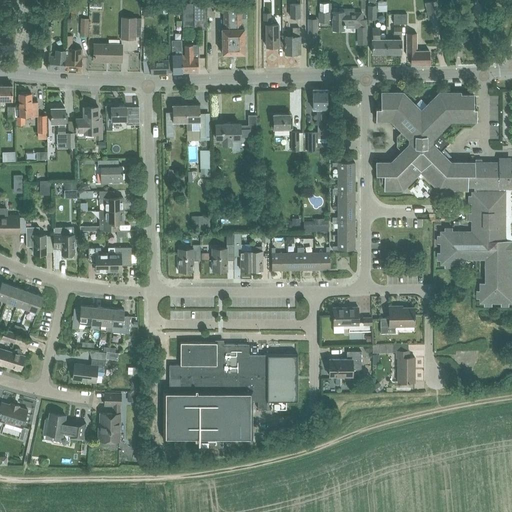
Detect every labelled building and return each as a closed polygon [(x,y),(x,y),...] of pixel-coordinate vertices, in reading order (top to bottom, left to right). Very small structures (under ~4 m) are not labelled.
[(440,18),(436,0),(424,2),(428,20),(440,18)] [(56,6),(56,10),(66,10),(66,6),(61,1),(60,2),(56,6)] [(89,12),(101,12),(100,1),(88,1),(89,12)] [(378,1),(378,11),(387,11),(387,1),(378,1)] [(245,10),(241,10),(241,3),(223,3),(224,28),(221,28),(222,44),(222,54),(231,54),(231,58),(233,58),(236,58),(236,54),(244,53),(244,43),(244,27),(241,28),(241,18),(246,18),(245,10)] [(320,11),(319,11),(319,21),(328,21),(328,19),(332,19),(332,29),(344,29),(344,27),(358,27),(358,43),(366,43),(366,19),(363,19),(363,12),(354,12),(354,9),(343,9),(343,11),(333,11),(333,12),(331,12),(331,3),(319,3),(320,11)] [(182,4),(183,27),(195,26),(201,26),(201,29),(206,29),(207,4),(194,4),(182,4)] [(299,4),(291,4),(291,17),(300,17),(299,4)] [(368,5),(368,19),(376,19),(376,5),(368,5)] [(154,7),(144,7),(144,16),(154,16),(154,7)] [(278,45),(280,45),(280,35),(278,35),(278,24),(270,24),(270,13),(264,13),(264,27),(266,27),(266,46),(278,46),(278,45)] [(394,13),(394,23),(406,23),(407,13),(394,13)] [(135,38),(135,36),(141,36),(141,17),(122,17),(122,38),(135,38)] [(81,18),(80,36),(88,36),(88,18),(81,18)] [(308,19),(308,34),(308,44),(317,44),(316,19),(308,19)] [(372,53),(386,53),(386,38),(380,38),(380,27),(372,27),(372,53)] [(386,38),(386,53),(401,53),(401,27),(393,27),(393,38),(386,38)] [(292,36),(285,36),(285,53),(297,53),(297,44),(300,44),(300,34),(300,28),(292,28),(292,36)] [(406,34),(406,45),(406,55),(411,55),(411,65),(429,65),(429,50),(417,50),(417,34),(406,34)] [(168,72),(182,72),(182,54),(181,40),(172,40),(172,55),(168,55),(168,60),(168,63),(168,72)] [(121,61),(121,51),(122,44),(94,43),(93,61),(121,61)] [(185,54),(182,54),(182,72),(198,71),(198,57),(194,57),(193,45),(185,45),(185,54)] [(149,46),(144,46),(144,73),(168,73),(168,72),(168,63),(168,60),(149,60),(149,46)] [(66,48),(66,50),(64,71),(81,72),(82,57),(82,49),(68,48),(66,48)] [(64,71),(66,50),(56,50),(56,55),(48,55),(48,60),(47,70),(64,71)] [(12,85),(0,85),(0,100),(12,100),(12,85)] [(315,138),(327,138),(327,124),(324,124),(324,109),(327,109),(327,89),(313,89),(313,108),(317,108),(317,132),(307,132),(307,151),(315,151),(315,138)] [(19,108),(15,108),(15,116),(19,116),(27,116),(27,117),(34,117),(34,116),(38,116),(38,115),(37,102),(34,102),(31,102),(31,93),(26,93),(26,92),(21,92),(21,93),(19,93),(19,103),(19,108)] [(475,173),(475,163),(475,162),(450,162),(440,152),(451,141),(440,130),(450,120),(476,120),(476,108),(473,108),(473,95),(461,95),(461,92),(439,92),(426,105),(421,99),(415,105),(402,92),(381,92),(381,108),(376,108),(376,120),(391,120),(405,134),(401,138),(401,144),(405,148),(391,162),(376,162),(376,174),(384,174),(384,190),(402,190),(417,175),(420,178),(424,175),(439,190),(468,190),(468,185),(468,173),(475,173)] [(205,136),(205,124),(205,114),(200,114),(200,104),(186,105),(186,121),(186,130),(192,130),(192,121),(200,121),(200,136),(205,136)] [(173,122),(186,121),(186,105),(172,105),(172,112),(165,112),(166,137),(173,136),(173,122)] [(126,106),(105,106),(106,120),(106,130),(112,129),(112,120),(126,120),(126,124),(132,124),(132,107),(126,107),(126,106)] [(51,107),(51,117),(51,123),(58,123),(58,127),(57,127),(57,133),(65,133),(65,126),(65,123),(68,122),(67,115),(65,115),(65,107),(51,107)] [(84,118),(76,119),(76,131),(84,131),(84,133),(96,133),(97,138),(101,138),(101,122),(98,122),(98,107),(84,107),(84,118)] [(248,115),(248,125),(248,135),(257,134),(257,114),(248,115)] [(273,114),(273,124),(273,129),(292,129),(292,120),(290,120),(290,114),(273,114)] [(38,115),(38,116),(38,117),(38,130),(38,132),(38,138),(47,138),(47,123),(46,116),(47,115),(38,115)] [(224,124),(216,124),(216,139),(222,139),(222,143),(231,143),(231,138),(240,138),(239,123),(230,123),(230,122),(224,122),(224,124)] [(299,151),(299,141),(299,131),(290,131),(291,151),(299,151)] [(122,146),(122,157),(130,156),(130,146),(122,146)] [(200,150),(200,168),(208,168),(210,168),(210,150),(208,150),(200,150)] [(15,152),(3,153),(3,162),(15,161),(15,152)] [(114,166),(114,159),(97,160),(98,167),(100,167),(101,183),(108,183),(108,181),(123,181),(123,172),(122,172),(122,166),(114,166)] [(332,162),(332,166),(337,166),(337,177),(355,177),(355,162),(332,162)] [(511,298),(511,290),(510,290),(510,286),(511,286),(511,256),(511,163),(475,163),(475,173),(468,173),(468,185),(474,185),(474,190),(475,190),(475,195),(469,195),(469,203),(474,203),(474,212),(469,212),(469,220),(475,220),(475,225),(473,226),(473,233),(456,233),(452,233),(452,229),(444,229),(444,235),(438,235),(438,243),(443,243),(443,252),(438,252),(438,260),(444,260),(444,266),(452,266),(452,261),(457,261),(457,254),(459,254),(459,257),(487,257),(486,283),(489,283),(489,285),(482,285),(482,290),(477,290),(477,298),(483,298),(483,304),(491,304),(491,299),(500,299),(500,304),(508,304),(508,298),(511,298)] [(169,169),(168,176),(176,177),(177,170),(169,169)] [(355,191),(355,177),(337,177),(337,188),(332,188),(332,191),(355,191)] [(48,180),(39,180),(40,193),(49,192),(48,180)] [(80,184),(83,190),(89,188),(87,181),(80,184)] [(104,210),(123,210),(123,197),(113,198),(111,196),(111,190),(99,191),(99,203),(104,203),(104,210)] [(355,191),(332,191),(332,194),(337,194),(337,206),(355,206),(355,191)] [(354,220),(355,206),(337,206),(337,209),(337,216),(332,216),(332,220),(354,220)] [(0,233),(19,233),(19,215),(7,215),(7,207),(0,207),(0,233)] [(123,210),(104,210),(99,210),(99,217),(99,226),(99,230),(111,230),(111,224),(113,223),(123,222),(123,210)] [(209,217),(205,217),(205,215),(191,216),(191,228),(209,227),(209,217)] [(304,228),(327,229),(328,219),(304,218),(304,228)] [(337,234),(354,234),(354,220),(332,220),(332,223),(337,223),(337,234)] [(67,226),(53,226),(54,236),(54,246),(62,246),(62,253),(74,253),(74,243),(73,234),(73,226),(67,226)] [(26,227),(26,236),(26,246),(27,246),(27,240),(33,240),(33,254),(46,254),(45,234),(39,235),(39,227),(26,227)] [(240,270),(251,270),(251,251),(241,251),(241,233),(234,233),(234,244),(234,256),(240,256),(240,270)] [(354,249),(354,234),(337,234),(337,246),(332,246),(332,249),(354,249)] [(200,244),(192,244),(192,248),(185,248),(185,251),(178,251),(178,271),(193,271),(193,260),(200,260),(200,244)] [(219,250),(212,251),(212,261),(212,271),(227,270),(227,260),(234,260),(234,256),(234,244),(226,244),(226,248),(219,248),(219,250)] [(262,251),(262,246),(251,246),(251,251),(251,270),(263,270),(262,251)] [(315,252),(315,269),(330,269),(329,246),(326,247),(326,252),(315,252)] [(108,271),(108,253),(101,253),(101,247),(88,247),(89,259),(94,259),(96,261),(96,271),(108,271)] [(131,247),(115,247),(108,247),(108,253),(108,271),(121,271),(121,263),(131,263),(131,247)] [(286,270),(286,253),(275,253),(275,247),(271,247),(271,253),(272,270),(286,270)] [(286,253),(286,270),(301,269),(300,247),(297,247),(297,253),(286,253)] [(301,269),(315,269),(315,252),(304,253),(304,247),(300,247),(301,269)] [(0,285),(0,298),(6,301),(12,284),(10,283),(10,284),(1,281),(0,285)] [(14,285),(12,284),(6,301),(16,304),(22,289),(14,286),(14,285)] [(22,289),(16,304),(26,308),(33,291),(30,291),(22,289)] [(35,292),(33,291),(26,308),(37,312),(43,296),(35,293),(35,292)] [(79,322),(90,323),(92,305),(89,305),(89,306),(80,305),(79,322)] [(101,324),(102,307),(94,306),(94,305),(92,305),(90,323),(101,324)] [(389,318),(380,318),(380,333),(395,332),(395,326),(414,325),(414,307),(398,307),(398,306),(389,306),(389,318)] [(101,324),(107,324),(106,330),(111,330),(113,307),(111,307),(111,308),(102,307),(101,324)] [(111,331),(129,333),(130,316),(123,315),(124,309),(115,308),(115,307),(113,307),(111,330),(111,331)] [(333,307),(333,325),(358,324),(358,307),(347,307),(347,308),(343,308),(343,307),(333,307)] [(4,330),(2,338),(14,341),(16,334),(4,330)] [(223,346),(217,346),(217,342),(180,342),(180,364),(169,364),(169,390),(163,390),(163,439),(174,439),(174,447),(219,447),(219,439),(252,439),(252,401),(258,401),(258,409),(286,409),(286,401),(297,401),(298,354),(266,354),(266,355),(249,355),(249,344),(223,344),(223,346)] [(372,352),(375,352),(393,352),(394,343),(372,343),(372,352)] [(14,350),(13,351),(12,352),(0,348),(0,363),(20,369),(24,356),(22,355),(22,354),(22,352),(20,350),(18,349),(16,349),(14,350)] [(409,357),(409,350),(396,350),(396,358),(397,358),(397,381),(414,381),(414,357),(409,357)] [(329,376),(352,376),(352,369),(361,369),(361,351),(345,351),(345,358),(329,358),(329,376)] [(105,360),(101,360),(91,358),(91,365),(74,363),(72,379),(95,382),(96,375),(103,375),(104,367),(105,360)] [(334,388),(334,377),(320,377),(320,388),(334,388)] [(373,386),(377,392),(383,388),(379,382),(373,386)] [(98,439),(108,439),(119,440),(120,413),(119,413),(120,405),(121,393),(105,393),(104,405),(113,405),(113,413),(100,412),(100,429),(98,429),(98,439)] [(0,420),(23,427),(28,410),(19,407),(19,405),(11,403),(10,404),(1,402),(0,404),(0,420)] [(69,435),(69,436),(83,439),(85,422),(73,420),(72,421),(65,420),(65,415),(50,412),(48,420),(46,419),(43,432),(63,435),(63,434),(69,435)]
